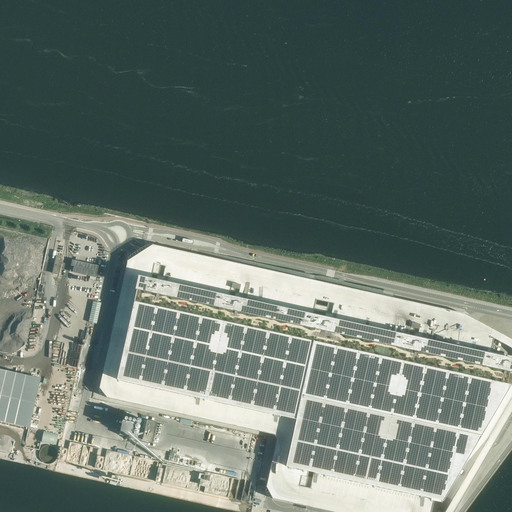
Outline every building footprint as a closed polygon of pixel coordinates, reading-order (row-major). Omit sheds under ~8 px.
[(61,257),(56,256),(52,273),(58,274),(61,257)] [(72,260),(71,266),(74,266),(73,272),(96,278),(99,266),(72,260)] [(511,361),(138,277),(115,379),(294,419),(284,466),(442,502),(511,383),(511,361)] [(101,302),(93,301),(88,322),(97,324),(101,302)] [(0,420),(1,421),(30,427),(41,378),(0,368),(0,420)] [(124,415),(119,435),(137,439),(141,419),(124,415)] [(147,420),(143,440),(152,442),(157,422),(147,420)] [(44,432),(42,443),(56,446),(58,435),(44,432)] [(49,464),(52,464),(54,462),(56,459),(57,457),(57,454),(56,451),(54,449),(52,447),(49,446),(46,446),(43,447),(41,448),(39,451),(38,454),(38,456),(39,459),(41,462),(43,463),(46,464),(49,464)]
